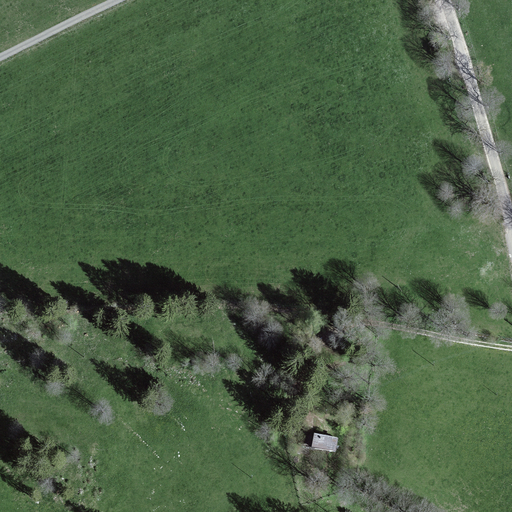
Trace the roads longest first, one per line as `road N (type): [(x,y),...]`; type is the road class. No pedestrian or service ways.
road 1 (unclassified): [(511,230),(446,0)]
road 2 (track): [(117,0),(0,59)]
